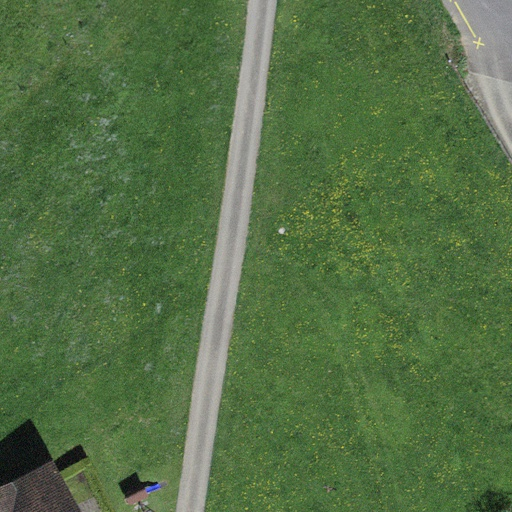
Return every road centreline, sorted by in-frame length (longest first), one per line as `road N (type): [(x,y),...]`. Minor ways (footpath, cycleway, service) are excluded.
road 1 (residential): [(262,0),(190,511)]
road 2 (track): [(499,14),(497,79),(511,132)]
